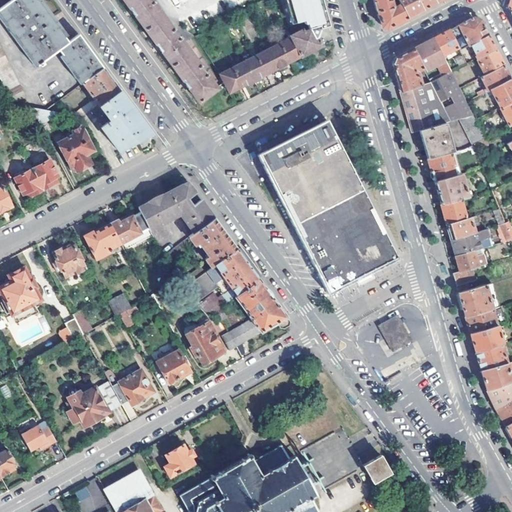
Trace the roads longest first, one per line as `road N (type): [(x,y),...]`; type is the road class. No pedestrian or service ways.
road 1 (residential): [(320,330),(0,511)]
road 2 (tertiary): [(422,276),(361,58)]
road 3 (tertiary): [(320,330),(455,511)]
road 4 (tertiary): [(193,144),(320,330)]
road 5 (tertiary): [(506,479),(461,397),(422,276)]
road 6 (tertiary): [(193,144),(0,244)]
road 7 (tertiary): [(361,58),(193,144)]
road 8 (tertiary): [(88,0),(193,144)]
road 9 (tertiary): [(472,0),(361,58)]
